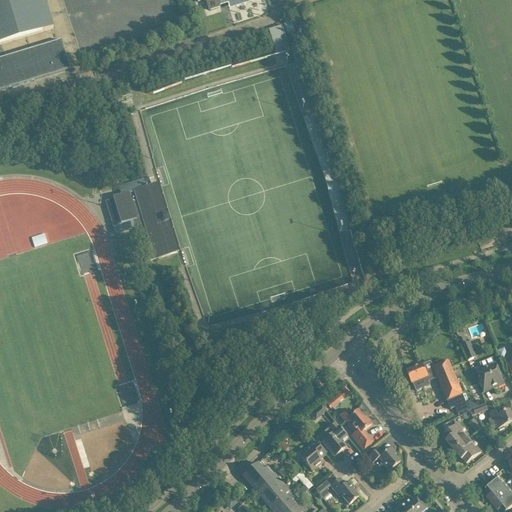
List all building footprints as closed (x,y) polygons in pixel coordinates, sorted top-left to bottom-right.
[(0,0),(0,44),(53,29),(44,0),(0,0)] [(197,0),(198,2),(204,0),(205,0),(208,10),(211,11),(219,9),(220,6),(219,4),(230,0),(197,0)] [(219,11),(203,16),(208,32),(224,27),(219,11)] [(285,24),(288,35),(294,34),(291,23),(285,24)] [(276,56),(289,53),(283,27),(270,30),(276,56)] [(0,59),(0,91),(55,75),(55,73),(70,69),(61,41),(46,45),(0,59)] [(324,176),(339,234),(350,231),(335,173),(315,115),(304,119),(324,176)] [(133,182),(125,185),(118,187),(121,195),(113,198),(116,206),(115,206),(121,225),(129,222),(129,221),(133,220),(133,221),(137,223),(138,223),(139,225),(139,226),(167,218),(156,184),(146,187),(143,179),(133,182)] [(178,252),(167,218),(139,226),(136,227),(136,230),(143,251),(146,262),(156,259),(174,253),(178,252)] [(460,340),(469,362),(477,358),(471,343),(467,344),(465,338),(460,340)] [(504,359),(505,356),(503,350),(497,352),(500,360),(504,359)] [(423,365),(406,372),(412,384),(413,384),(416,391),(429,386),(428,382),(437,378),(450,410),(451,410),(454,418),(469,411),(466,403),(453,371),(449,362),(447,362),(433,368),(434,370),(426,373),(423,365)] [(483,371),(482,368),(475,371),(480,384),(484,393),(504,385),(500,375),(496,365),(483,371)] [(344,388),(334,396),(339,402),(348,394),(344,388)] [(486,404),(469,411),(472,416),(475,415),(475,416),(488,410),(486,404)] [(316,413),(320,418),(326,414),(322,409),(316,413)] [(493,430),(498,428),(499,430),(500,431),(505,429),(504,428),(511,424),(511,415),(510,411),(503,414),(501,409),(490,414),(492,419),(489,421),(493,430)] [(339,416),(345,422),(355,434),(352,437),(363,451),(372,443),(363,432),(372,425),(367,420),(366,421),(358,411),(351,417),(346,410),(339,416)] [(351,443),(342,432),(335,424),(328,429),(332,434),(322,443),(334,458),(351,443)] [(425,424),(419,427),(422,432),(428,429),(425,424)] [(448,451),(450,454),(468,440),(460,431),(462,429),(458,425),(448,432),(440,438),(445,443),(446,442),(451,448),(448,451)] [(468,440),(450,454),(453,457),(456,454),(462,461),(463,460),(467,464),(481,452),(477,448),(475,449),(468,440)] [(278,446),(283,453),(289,448),(283,442),(278,446)] [(301,460),(305,466),(312,473),(323,464),(320,461),(325,456),(319,449),(318,448),(313,442),(304,451),(307,455),(301,460)] [(321,446),(318,448),(319,449),(325,456),(327,454),(321,446)] [(382,455),(377,449),(367,457),(372,464),(379,459),(389,472),(400,463),(394,456),(396,455),(391,448),(382,455)] [(242,477),(256,493),(264,487),(271,495),(279,489),(280,490),(285,486),(274,473),(270,478),(258,464),(242,477)] [(309,490),(313,486),(302,474),(298,477),(309,490)] [(339,479),(337,481),(330,487),(339,498),(341,496),(349,506),(358,498),(353,491),(354,489),(348,482),(344,485),(339,479)] [(487,498),(492,504),(509,490),(505,485),(503,486),(498,480),(485,490),(490,495),(487,498)] [(256,493),(272,511),(273,511),(293,496),(289,492),(290,491),(285,486),(280,490),(279,489),(271,495),(264,487),(256,493)] [(293,496),(273,511),(303,511),(306,510),(297,500),(308,491),(304,487),(293,496)] [(327,489),(319,495),(323,499),(328,495),(327,489)] [(511,493),(509,490),(492,504),(498,511),(501,509),(503,511),(507,511),(511,508),(511,493)] [(407,500),(403,503),(410,511),(423,511),(427,509),(422,503),(420,505),(414,498),(409,502),(407,500)] [(392,511),(410,511),(403,503),(400,506),(392,511)]
